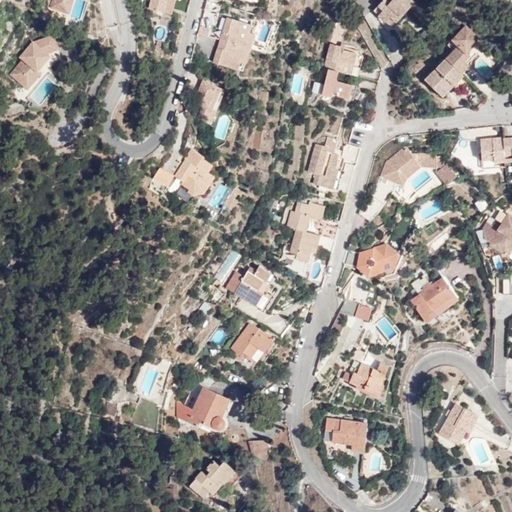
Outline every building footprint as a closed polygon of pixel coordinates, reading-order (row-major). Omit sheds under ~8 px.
[(52,0),(50,8),(60,11),(62,0),(52,0)] [(62,0),(60,11),(68,14),(72,0),(62,0)] [(153,0),(151,12),(165,16),(169,0),(153,0)] [(187,14),(190,0),(174,0),(172,10),(186,13),(187,14)] [(385,0),(376,11),(394,28),(417,2),(414,0),(385,0)] [(252,26),(231,19),(230,22),(228,21),(224,33),(237,37),(235,45),(245,48),(251,29),(252,26)] [(332,40),(342,41),(345,24),(335,22),(332,40)] [(460,47),(447,60),(457,70),(465,63),(471,57),(468,54),(479,44),(483,48),(486,46),(468,28),(455,42),(460,47)] [(251,29),(245,48),(250,50),(252,48),(253,46),(254,44),(255,42),(255,41),(255,39),(255,38),(255,36),(255,35),(253,34),(255,30),(251,29)] [(237,37),(224,33),(221,41),(233,45),(235,45),(237,37)] [(36,72),(43,63),(49,69),(55,62),(60,60),(56,50),(57,50),(52,36),(33,43),(31,43),(19,58),(22,61),(9,75),(27,90),(34,81),(28,77),(33,69),(36,72)] [(221,41),(219,49),(231,52),(233,45),(221,41)] [(326,68),(329,69),(339,72),(344,74),(346,65),(354,67),(357,55),(341,50),(341,46),(332,44),(326,68)] [(235,45),(233,45),(231,52),(219,49),(216,60),(220,61),(219,65),(238,71),(239,68),(239,67),(245,48),(235,45)] [(362,53),(341,46),(341,50),(357,55),(354,67),(351,76),(359,78),(364,57),(363,57),(362,53)] [(492,51),(486,46),(483,48),(481,51),(487,56),(492,51)] [(239,67),(239,68),(242,69),(244,65),(246,65),(247,63),(248,62),(249,60),(250,57),(250,55),(250,52),(250,50),(245,48),(239,67)] [(457,70),(447,60),(427,81),(434,89),(439,85),(448,94),(465,77),(462,75),(457,70)] [(465,63),(457,70),(462,75),(470,67),(465,63)] [(346,65),(344,74),(351,76),(354,67),(346,65)] [(40,74),(36,72),(33,69),(28,77),(34,81),(40,74)] [(339,72),(329,69),(322,94),(332,97),(333,93),(336,93),(340,96),(349,99),(353,85),(336,80),(339,72)] [(200,98),(197,104),(194,111),(201,114),(213,119),(225,91),(202,81),(196,96),(200,98)] [(314,81),(312,91),(320,93),(322,82),(314,81)] [(353,85),(349,99),(354,100),(358,87),(353,85)] [(439,85),(434,89),(444,98),(448,94),(439,85)] [(213,119),(201,114),(199,119),(211,123),(213,119)] [(328,138),(325,149),(330,150),(329,153),(335,155),(338,142),(328,138)] [(508,161),(505,139),(483,141),(485,162),(497,161),(497,164),(508,163),(508,161)] [(343,158),(359,163),(364,147),(350,143),(347,143),(343,158)] [(405,146),(386,161),(381,175),(395,181),(400,170),(415,159),(420,166),(437,167),(437,155),(436,152),(410,152),(405,146)] [(330,150),(325,149),(317,147),(310,174),(318,176),(315,185),(331,189),(334,178),(338,180),(341,171),(336,170),(340,156),(335,155),(329,153),(330,150)] [(184,170),(180,168),(174,177),(182,183),(181,184),(190,190),(193,192),(199,183),(205,187),(211,176),(207,173),(211,166),(202,160),(203,158),(191,150),(184,160),(185,161),(189,163),(184,170)] [(415,159),(400,170),(395,181),(402,184),(405,177),(420,166),(415,159)] [(185,161),(180,168),(184,170),(189,163),(185,161)] [(443,166),(437,171),(447,184),(458,177),(447,163),(443,166)] [(158,166),(153,180),(169,186),(174,172),(158,166)] [(193,192),(190,190),(186,195),(204,194),(208,188),(209,189),(216,179),(211,176),(205,187),(199,183),(193,192)] [(319,250),(333,255),(336,248),(337,242),(325,238),(308,232),(312,219),(319,221),(323,207),(312,204),(311,206),(301,204),(298,214),(295,213),(290,228),(299,231),(292,253),(299,255),(298,259),(310,263),(312,253),(313,249),(319,250)] [(323,207),(319,221),(323,222),(327,208),(323,207)] [(490,244),(508,256),(511,249),(511,215),(509,213),(502,223),(498,229),(499,230),(491,242),(490,244)] [(491,242),(499,230),(498,229),(502,223),(498,220),(494,226),(487,221),(483,227),(485,238),(491,242)] [(325,238),(337,242),(341,228),(328,225),(325,238)] [(397,253),(386,244),(360,252),(357,266),(362,270),(363,264),(366,264),(369,266),(374,266),(381,271),(383,270),(385,265),(395,262),(397,253)] [(394,266),(395,262),(385,265),(383,270),(394,266)] [(363,264),(362,270),(368,275),(381,271),(374,266),(369,266),(366,264),(363,264)] [(226,287),(263,310),(277,288),(266,281),(271,273),(259,266),(254,274),(248,270),(245,276),(236,271),(226,287)] [(456,297),(444,278),(411,300),(427,323),(436,317),(434,312),(456,297)] [(360,306),(361,304),(346,299),(341,314),(356,319),(357,318),(360,306)] [(373,310),(360,306),(357,318),(369,321),(373,310)] [(257,362),(275,338),(265,332),(264,333),(250,323),(232,348),(241,356),(244,352),(257,362)] [(356,374),(352,373),(351,376),(344,373),(342,380),(379,393),(389,364),(380,361),(378,368),(360,363),(357,370),(356,374)] [(203,388),(193,409),(188,421),(197,425),(199,421),(215,429),(219,429),(222,429),(224,427),(226,424),(226,421),(225,418),(223,417),(230,400),(203,388)] [(114,416),(117,408),(106,404),(104,413),(114,416)] [(469,432),(478,416),(456,404),(440,432),(459,442),(465,430),(469,432)] [(188,421),(193,409),(184,405),(178,417),(188,421)] [(343,449),(365,452),(369,423),(328,418),(326,429),(334,430),(332,441),(344,442),(343,449)] [(253,457),(269,461),(268,441),(250,442),(253,457)] [(240,487),(246,480),(240,475),(236,478),(215,460),(208,469),(212,471),(208,475),(203,471),(191,486),(205,498),(210,492),(214,494),(218,489),(224,493),(234,481),(240,487)] [(260,481),(270,511),(282,511),(289,510),(280,480),(273,482),(267,463),(257,466),(262,480),(260,481)]
